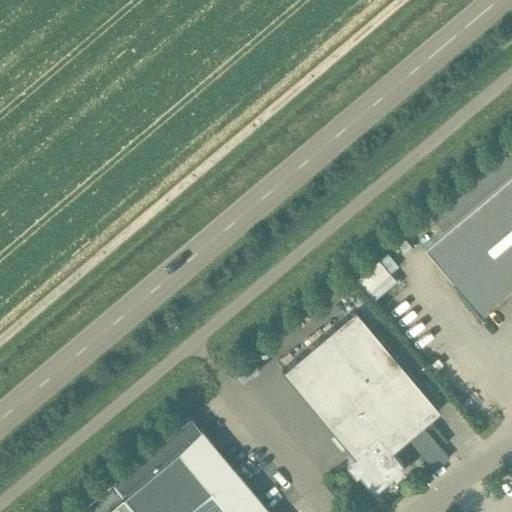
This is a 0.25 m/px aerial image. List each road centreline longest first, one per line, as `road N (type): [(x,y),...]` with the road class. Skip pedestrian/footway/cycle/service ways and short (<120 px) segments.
road 1 (unclassified): [(0,505),(511,73)]
road 2 (tertiary): [(0,420),(497,0)]
road 3 (unclassified): [(327,511),(219,376)]
